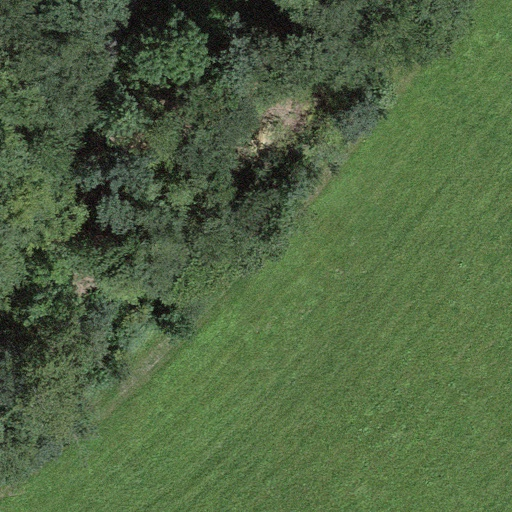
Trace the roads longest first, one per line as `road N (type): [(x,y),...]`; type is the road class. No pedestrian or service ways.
road 1 (track): [(0,485),(191,322),(462,0)]
road 2 (track): [(120,0),(0,261)]
